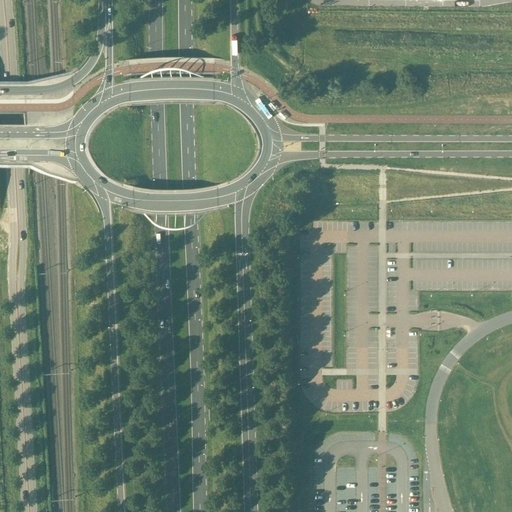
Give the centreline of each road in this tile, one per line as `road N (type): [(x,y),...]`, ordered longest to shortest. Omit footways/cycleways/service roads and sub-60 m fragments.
road 1 (secondary): [(33,511),(7,0)]
road 2 (primary): [(154,0),(173,511)]
road 3 (primary): [(199,511),(183,0)]
road 4 (secondary): [(0,11),(24,511)]
road 5 (primary): [(251,511),(244,188)]
road 6 (primary): [(107,190),(123,511)]
road 7 (unclassified): [(265,167),(322,155),(511,155)]
road 8 (unclassified): [(511,139),(270,133)]
road 9 (unclassified): [(511,318),(465,344),(433,392),(432,451),(447,511)]
road 10 (primary): [(106,0),(98,47),(71,81),(43,91),(0,90)]
road 11 (secondary): [(107,190),(180,201),(244,188)]
road 12 (secondary): [(242,100),(174,89),(109,99)]
